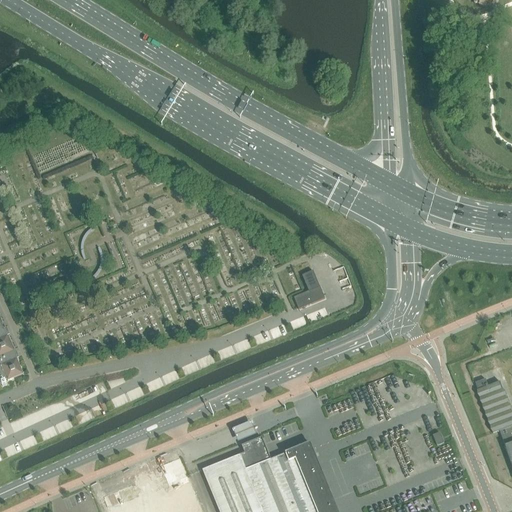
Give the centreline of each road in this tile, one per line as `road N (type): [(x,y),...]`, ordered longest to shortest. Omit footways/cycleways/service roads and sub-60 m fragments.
road 1 (secondary): [(7,0),(220,130),(392,219)]
road 2 (secondary): [(390,184),(68,0)]
road 3 (secondary): [(132,436),(381,336),(399,319)]
road 4 (secondary): [(387,306),(361,331),(132,436)]
road 5 (residential): [(494,511),(438,372),(399,319)]
road 6 (tertiary): [(410,194),(395,0)]
road 7 (tertiary): [(382,0),(390,184)]
road 8 (secondary): [(0,494),(132,436)]
